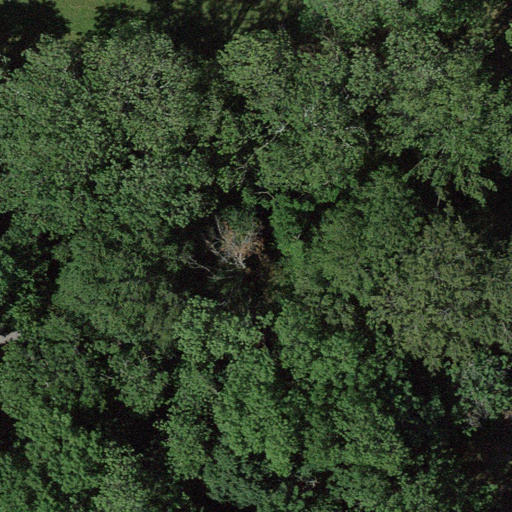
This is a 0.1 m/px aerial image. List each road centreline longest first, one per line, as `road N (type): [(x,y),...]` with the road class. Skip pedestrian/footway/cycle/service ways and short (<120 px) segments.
road 1 (track): [(317,316),(0,331)]
road 2 (unclassified): [(511,299),(317,316)]
